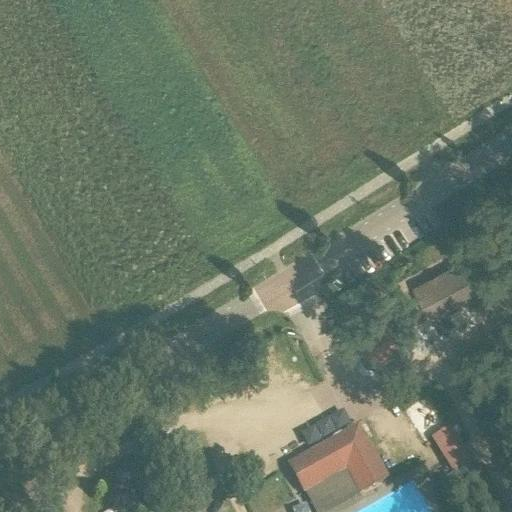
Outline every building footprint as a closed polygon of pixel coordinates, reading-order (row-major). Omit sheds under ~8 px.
[(464,283),(476,277),(468,262),(417,289),(433,319),(472,298),(464,283)] [(408,346),(391,314),(358,331),(376,363),(408,346)] [(360,496),(375,487),(388,480),(374,457),(359,429),(288,468),(303,496),(346,471),(360,496)] [(449,430),(433,439),(453,472),(468,463),(449,430)] [(181,446),(164,458),(183,485),(200,474),(181,446)] [(141,459),(102,480),(109,493),(134,479),(152,511),(166,504),(141,459)] [(462,485),(456,475),(446,481),(452,491),(462,485)]
